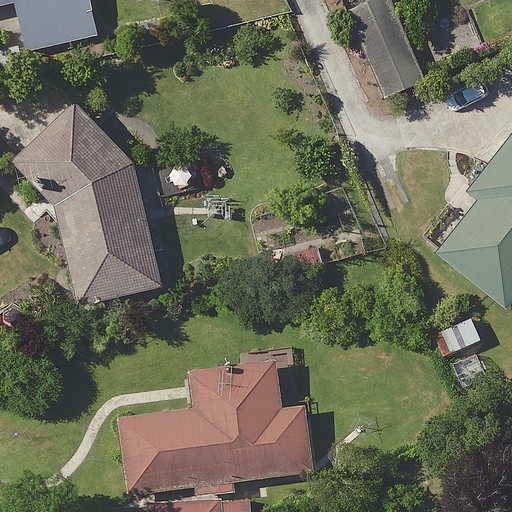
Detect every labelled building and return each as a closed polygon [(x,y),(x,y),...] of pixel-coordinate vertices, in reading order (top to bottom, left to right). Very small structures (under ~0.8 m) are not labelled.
[(0,0),(0,14),(23,8),(36,60),(113,40),(102,0),(0,0)] [(432,94),(395,3),(358,18),(395,108),(432,94)] [(141,175),(87,114),(23,169),(43,192),(60,203),(89,314),(173,292),(155,200),(141,175)] [(511,156),(477,201),(485,207),(444,260),(511,313),(511,156)] [(291,412),(285,367),(199,378),(204,419),(128,428),(136,501),(319,479),(311,409),(291,412)]
